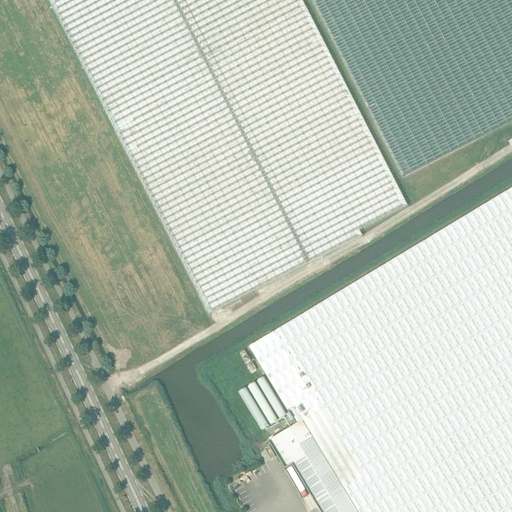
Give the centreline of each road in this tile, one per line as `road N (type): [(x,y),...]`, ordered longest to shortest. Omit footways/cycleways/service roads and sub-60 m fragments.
road 1 (track): [(105,384),(511,147)]
road 2 (tertiary): [(141,511),(0,212)]
road 3 (unclassified): [(170,511),(93,357)]
